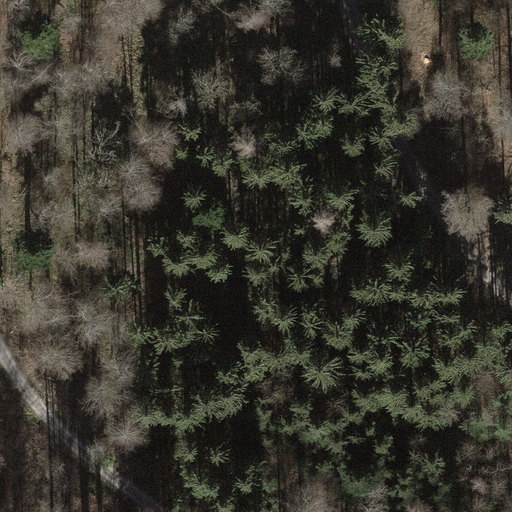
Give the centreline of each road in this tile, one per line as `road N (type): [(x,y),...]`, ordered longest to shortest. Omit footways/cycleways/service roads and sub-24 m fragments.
road 1 (track): [(511,301),(388,115),(352,0)]
road 2 (track): [(157,511),(73,443),(0,347)]
